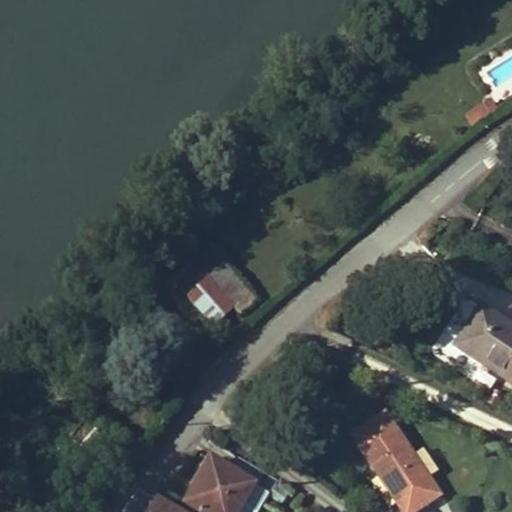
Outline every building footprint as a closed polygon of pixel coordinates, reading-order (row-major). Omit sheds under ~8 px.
[(473,128),(498,112),(492,104),(485,108),(484,105),(466,117),(473,128)] [(224,266),(229,262),(216,247),(196,264),(208,278),(209,279),(224,266)] [(186,297),(208,278),(196,264),(174,283),(186,297)] [(256,302),(224,266),(209,279),(234,308),(241,315),(256,302)] [(209,279),(208,278),(186,297),(214,327),(234,308),(209,279)] [(511,383),(511,328),(480,308),(455,346),(511,383)] [(495,405),(500,395),(493,392),(488,402),(495,405)] [(414,511),(439,495),(384,414),(352,437),(379,477),(382,476),(399,501),(397,502),(403,511),(414,511)] [(278,481),(239,459),(231,472),(268,494),(278,481)] [(199,492),(216,464),(210,460),(193,489),(199,492)] [(256,511),(261,505),(268,494),(231,472),(216,464),(199,492),(193,489),(184,505),(190,509),(195,511),(256,511)] [(399,501),(382,476),(379,477),(397,502),(399,501)] [(288,495),(276,486),(269,496),(280,505),(288,495)]
